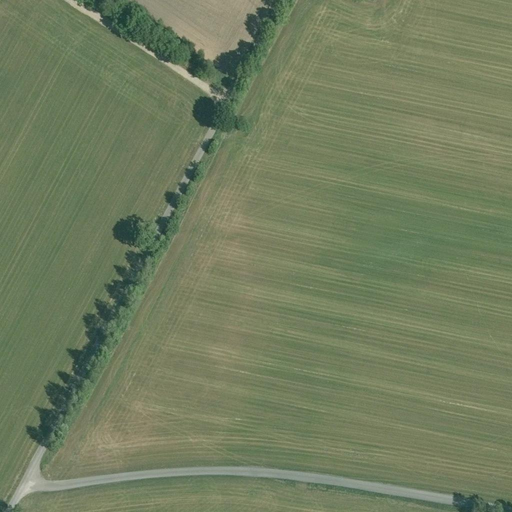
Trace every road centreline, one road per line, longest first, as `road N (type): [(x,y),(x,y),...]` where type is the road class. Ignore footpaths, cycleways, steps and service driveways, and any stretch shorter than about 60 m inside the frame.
road 1 (unclassified): [(22,485),(279,0)]
road 2 (unclassified): [(22,485),(227,471),(510,511)]
road 3 (track): [(221,106),(68,0)]
